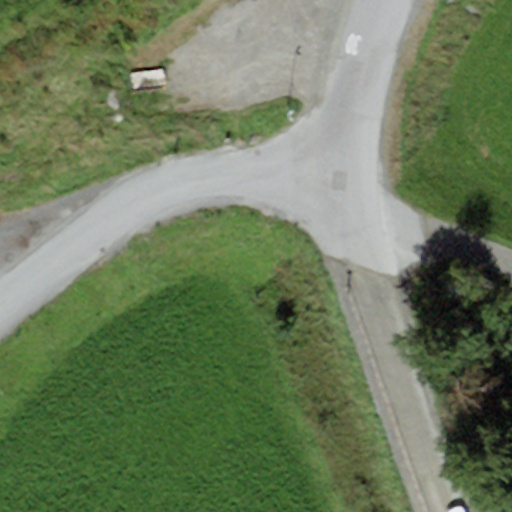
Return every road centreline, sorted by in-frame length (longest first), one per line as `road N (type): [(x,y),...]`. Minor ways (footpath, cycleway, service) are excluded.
road 1 (residential): [(0,298),(132,204),(191,183),(243,173),(339,186)]
road 2 (residential): [(339,186),(358,313),(423,511)]
road 3 (residential): [(379,0),(342,124),(339,186)]
road 4 (track): [(339,186),(511,269)]
